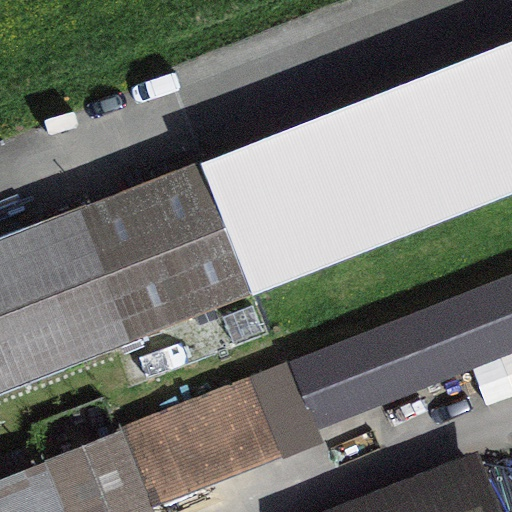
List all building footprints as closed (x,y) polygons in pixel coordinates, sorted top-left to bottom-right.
[(511,41),(202,162),(254,293),(511,192),(511,41)] [(0,240),(0,391),(254,293),(202,162),(0,240)] [(511,278),(289,366),(313,425),(511,346),(511,278)] [(278,445),(252,380),(117,434),(142,498),(278,445)] [(73,511),(147,511),(142,498),(117,434),(52,459),(73,511)] [(61,511),(44,468),(0,485),(0,511),(61,511)] [(493,511),(477,469),(366,511),(493,511)]
